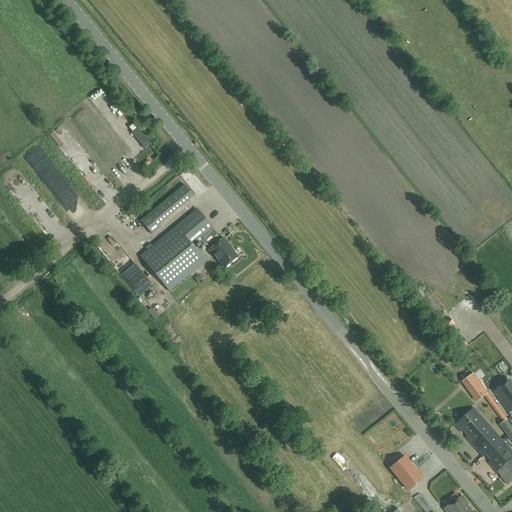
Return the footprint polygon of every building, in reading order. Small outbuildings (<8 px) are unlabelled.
[(71,122),(83,132),(93,120),(82,110),(71,122)] [(139,165),(153,154),(149,149),(135,160),(139,165)] [(75,150),(67,158),(78,170),(86,163),(75,150)] [(190,170),(179,175),(183,183),(194,178),(190,170)] [(152,234),(161,227),(158,224),(193,196),(183,184),(140,220),(152,234)] [(197,209),(140,255),(170,292),(206,262),(192,246),(202,239),(210,248),(208,250),(213,256),(214,256),(224,267),(237,256),(227,244),(228,244),(223,238),(220,240),(212,230),(213,229),(197,209)] [(164,309),(148,322),(179,358),(195,345),(164,309)] [(454,324),(449,318),(439,326),(444,332),(454,324)] [(492,352),(502,343),(487,325),(477,333),(492,352)] [(487,393),(473,374),(463,381),(477,401),(487,393)] [(498,398),(511,416),(511,386),(507,380),(494,391),(499,397),(498,398)] [(478,452),(482,456),(501,439),(474,409),(455,425),(468,440),(471,437),(476,443),(473,445),(478,451),(478,452)] [(511,426),(506,419),(498,425),(511,442),(511,426)] [(511,451),(501,439),(482,456),(483,457),(485,455),(490,460),(488,463),(497,473),(498,472),(502,476),(501,477),(508,484),(511,480),(511,451)] [(390,468),(408,490),(422,478),(405,456),(390,468)] [(444,501),(448,506),(444,509),(446,511),(474,511),(473,510),(470,510),(467,506),(468,503),(463,496),(460,498),(456,493),(444,501)]
